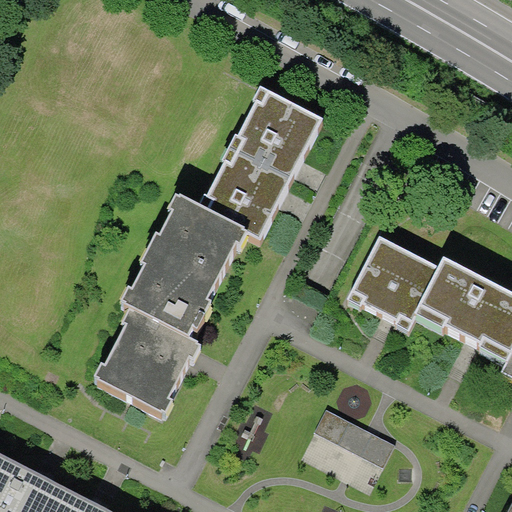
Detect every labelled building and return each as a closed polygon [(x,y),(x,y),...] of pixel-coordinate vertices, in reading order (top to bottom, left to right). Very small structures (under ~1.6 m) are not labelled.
[(265,243),(325,123),(272,96),(267,107),(260,105),(251,123),(242,142),(248,145),(235,169),(227,165),(218,183),(210,200),(217,204),(211,213),(249,232),(248,235),(251,237),(265,243)] [(201,346),(194,342),(198,333),(202,336),(216,308),(212,306),(241,247),(245,249),(251,237),(248,235),(249,232),(211,213),(185,200),(184,202),(180,200),(173,214),(178,216),(166,242),(159,239),(145,268),(149,270),(137,295),(132,293),(125,307),(129,309),(129,310),(133,312),(126,327),(130,329),(109,372),(104,370),(98,382),(102,384),(101,386),(166,418),(166,417),(170,418),(176,406),(173,404),(194,361),(200,364),(206,352),(200,349),(201,346)] [(445,272),(384,241),(357,295),(369,301),(366,308),(401,326),(404,319),(417,326),(425,310),(445,272)] [(511,295),(449,263),(445,272),(425,310),(454,324),(450,330),(487,349),(490,344),(511,354),(511,295)] [(368,434),(327,412),(300,461),(344,483),(369,495),(395,448),(368,434)] [(0,458),(0,511),(102,511),(13,466),(0,458)]
